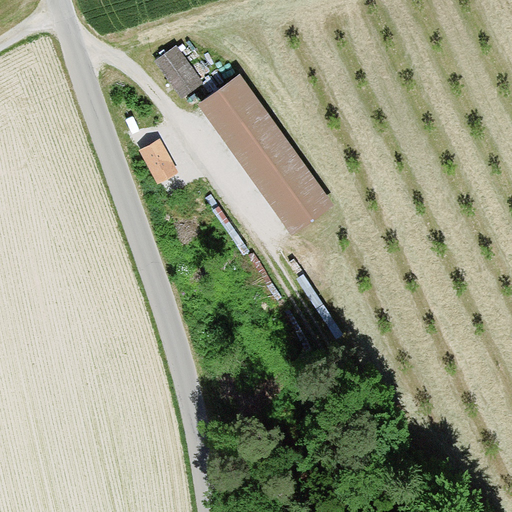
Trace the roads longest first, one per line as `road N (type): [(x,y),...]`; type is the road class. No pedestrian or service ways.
road 1 (track): [(478,511),(266,252),(128,66),(103,54),(76,54)]
road 2 (tertiary): [(211,511),(138,245),(59,0)]
